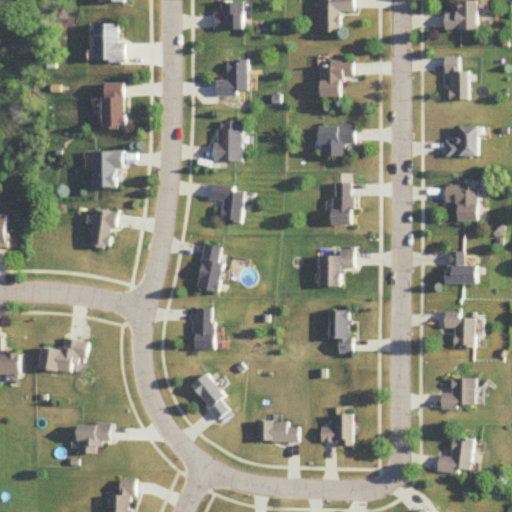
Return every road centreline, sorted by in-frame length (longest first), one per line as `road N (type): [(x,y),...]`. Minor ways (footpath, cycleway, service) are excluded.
road 1 (residential): [(198,470),(271,496),(369,496),(393,482),(402,0)]
road 2 (residential): [(181,0),(174,181),(139,365),(155,420),(198,470)]
road 3 (residential): [(146,307),(0,294)]
